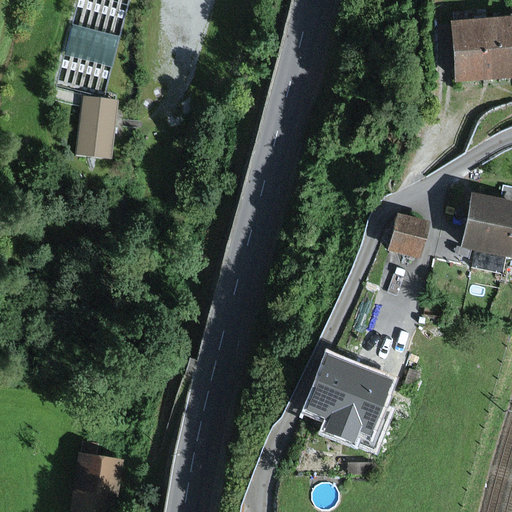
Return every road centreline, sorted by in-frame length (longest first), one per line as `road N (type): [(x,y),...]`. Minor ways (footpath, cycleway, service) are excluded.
road 1 (primary): [(310,0),(183,511)]
road 2 (unclassified): [(263,511),(281,441),(384,212),(511,136)]
road 3 (track): [(437,180),(404,337)]
